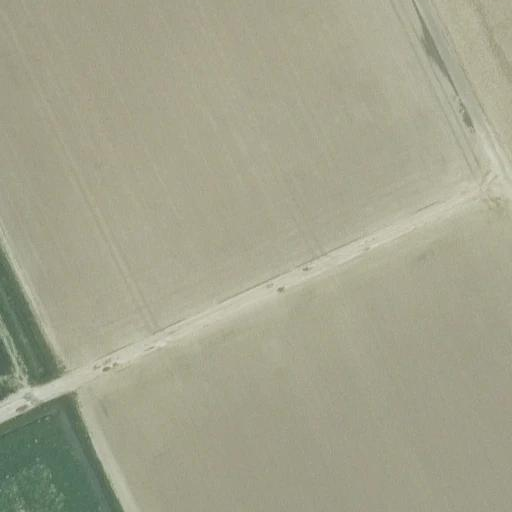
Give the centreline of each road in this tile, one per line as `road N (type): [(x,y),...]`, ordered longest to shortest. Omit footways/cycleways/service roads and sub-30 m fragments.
road 1 (track): [(0,417),(504,179)]
road 2 (track): [(511,195),(419,0)]
